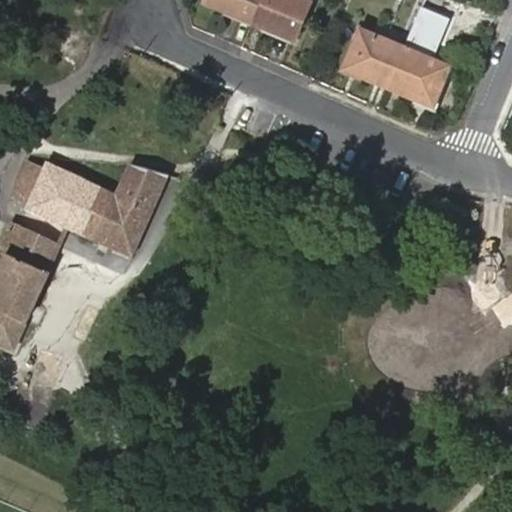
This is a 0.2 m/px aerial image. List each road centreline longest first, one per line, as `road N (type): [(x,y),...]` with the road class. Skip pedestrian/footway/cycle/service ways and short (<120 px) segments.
road 1 (residential): [(155,0),(173,40),(463,170)]
road 2 (residential): [(511,55),(463,170)]
